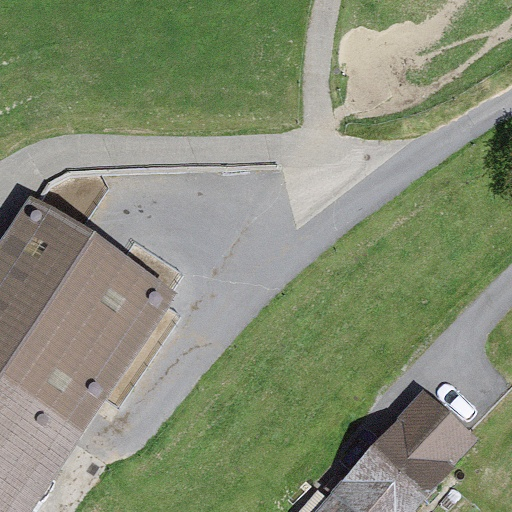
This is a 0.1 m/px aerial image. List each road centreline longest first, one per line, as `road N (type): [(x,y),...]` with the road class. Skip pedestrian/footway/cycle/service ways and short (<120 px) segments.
road 1 (track): [(329,0),(316,132),(354,197),(167,389)]
road 2 (track): [(354,197),(511,96)]
